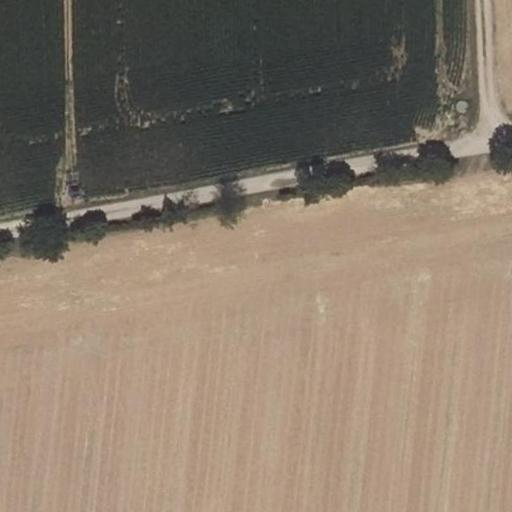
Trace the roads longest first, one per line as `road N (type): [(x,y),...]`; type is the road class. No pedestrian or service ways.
road 1 (track): [(511,137),(0,238)]
road 2 (track): [(489,139),(483,0)]
